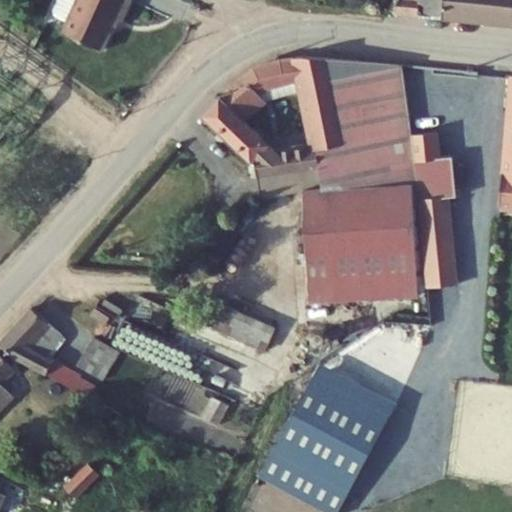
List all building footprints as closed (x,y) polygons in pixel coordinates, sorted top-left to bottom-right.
[(112,19),(117,21),(127,1),(125,0),(52,0),(47,11),(50,17),(63,22),(58,33),(98,51),(112,19)] [(511,0),(397,0),(391,14),(511,22),(511,0)] [(0,131),(20,146),(52,102),(32,88),(46,68),(0,35),(0,131)] [(260,187),(265,191),(303,185),(303,172),(326,168),(312,56),(290,59),(294,84),(297,104),(307,102),(313,143),(282,148),(248,111),(249,109),(282,87),(271,63),(234,80),(206,106),(255,158),(260,187)] [(303,185),(311,298),(429,291),(414,65),(312,56),(326,168),(303,172),(303,185)] [(271,63),(282,87),(294,84),(290,59),(271,63)] [(511,211),(511,73),(501,156),(511,157),(511,177),(499,176),(495,210),(511,211)] [(436,93),(416,95),(429,291),(429,302),(462,300),(453,153),(445,154),(443,127),(438,127),(436,93)] [(0,131),(0,175),(20,146),(0,131)] [(499,176),(511,177),(511,157),(501,156),(499,176)] [(3,331),(6,332),(26,350),(30,352),(101,388),(107,376),(79,362),(73,351),(50,341),(65,324),(34,295),(3,331)] [(225,336),(268,351),(277,327),(234,312),(225,336)] [(226,327),(180,329),(181,354),(233,353),(232,343),(226,343),(226,327)] [(94,329),(82,359),(109,371),(121,340),(94,329)] [(6,332),(0,338),(0,411),(22,387),(10,376),(30,352),(26,350),(6,332)] [(425,350),(350,341),(342,410),(383,415),(386,384),(420,388),(425,350)] [(167,372),(149,413),(233,451),(251,412),(208,393),(209,391),(167,372)]
